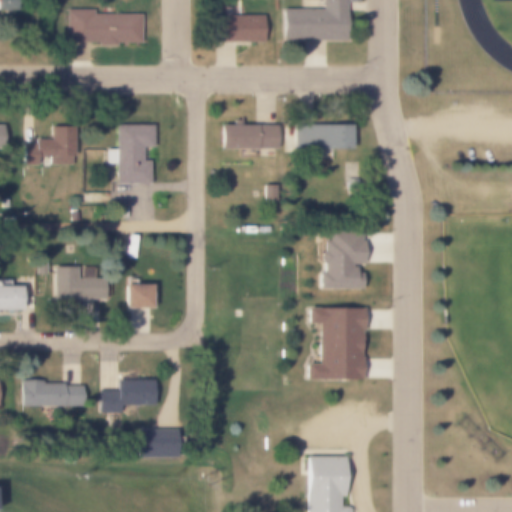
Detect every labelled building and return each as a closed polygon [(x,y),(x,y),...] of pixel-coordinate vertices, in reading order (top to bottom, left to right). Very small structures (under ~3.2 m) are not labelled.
[(0,0),(14,0),(14,13),(0,13),(0,0)] [(320,0),(343,0),(343,41),(280,41),(280,9),(320,9),(320,0)] [(64,8),(64,42),(138,42),(138,13),(91,13),(91,8),(64,8)] [(259,15),(259,42),(208,42),(208,15),(259,15)] [(230,125),(230,120),(238,120),(238,125),(275,125),(275,148),(216,148),(216,125),(230,125)] [(101,148),(111,147),(111,123),(151,122),(152,186),(113,187),(113,177),(105,177),(104,164),(102,164),(101,148)] [(288,148),(288,125),(347,125),(347,148),(288,148)] [(19,143),(32,143),(32,139),(46,139),(46,126),(69,126),(70,165),(20,165),(19,143)] [(260,185),(273,185),(273,201),(260,201),(260,185)] [(357,233),(357,241),(359,241),(359,264),(351,264),(351,273),(359,273),(359,289),(315,289),(315,273),(319,273),(319,264),(314,260),(314,254),(319,250),(319,241),(324,241),(324,233),(357,233)] [(51,266),(74,266),(74,278),(102,278),(102,299),(51,299),(51,266)] [(0,278),(9,278),(9,285),(20,285),(20,317),(0,317),(0,278)] [(120,285),(147,285),(147,308),(120,308),(120,285)] [(358,308),(358,379),(303,379),(303,363),(314,363),(314,324),(303,324),(303,308),(358,308)] [(93,389),(113,390),(113,378),(150,379),(150,413),(93,412),(93,389)] [(17,380),(18,410),(79,408),(79,384),(61,384),(61,382),(40,383),(40,380),(17,380)] [(137,430),(176,430),(176,459),(137,459),(137,430)] [(336,506),(343,506),(347,509),(347,511),(302,511),(302,456),(341,456),(341,497),(336,497),(336,506)]
